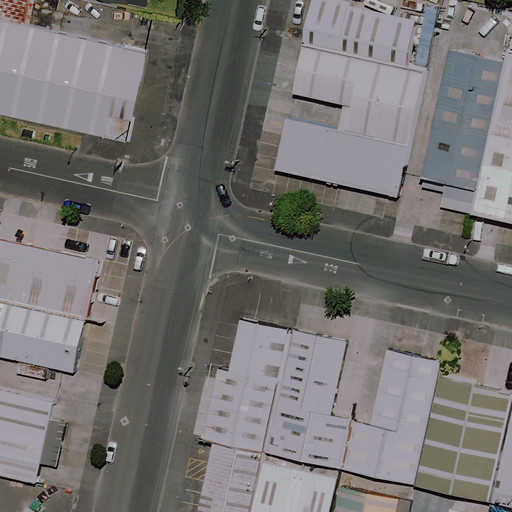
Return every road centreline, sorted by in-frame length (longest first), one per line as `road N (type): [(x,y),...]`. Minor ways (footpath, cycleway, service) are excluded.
road 1 (unclassified): [(511,300),(218,234),(186,218)]
road 2 (tertiary): [(186,218),(125,511)]
road 3 (tertiary): [(235,0),(186,218)]
road 4 (unclassified): [(186,218),(158,201),(0,164)]
